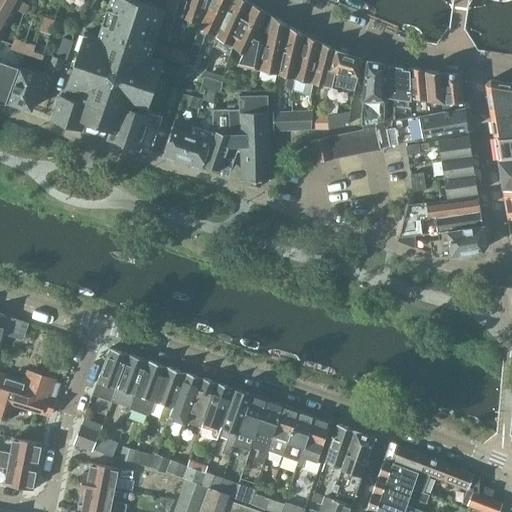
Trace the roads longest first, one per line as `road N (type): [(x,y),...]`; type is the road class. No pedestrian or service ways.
road 1 (residential): [(502,277),(0,110)]
road 2 (residential): [(99,323),(388,420)]
road 3 (residential): [(502,277),(470,59)]
road 4 (residential): [(46,510),(56,444),(99,323)]
road 5 (residential): [(278,0),(346,32),(452,55)]
road 6 (residential): [(388,420),(511,469)]
